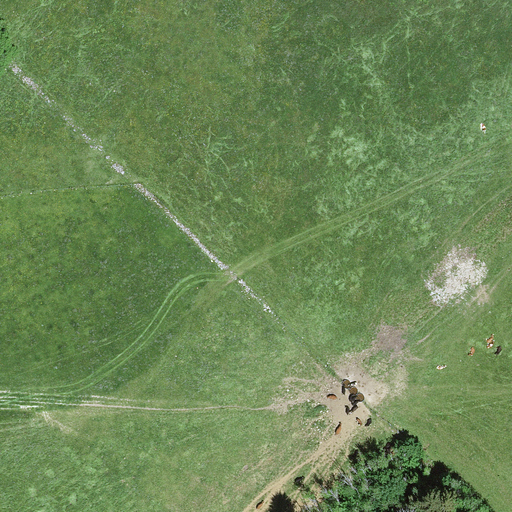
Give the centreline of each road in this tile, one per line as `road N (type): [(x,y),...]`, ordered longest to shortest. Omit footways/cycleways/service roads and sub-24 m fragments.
road 1 (track): [(0,372),(165,317),(282,246),(415,190),(511,137)]
road 2 (track): [(511,384),(396,376),(0,392)]
